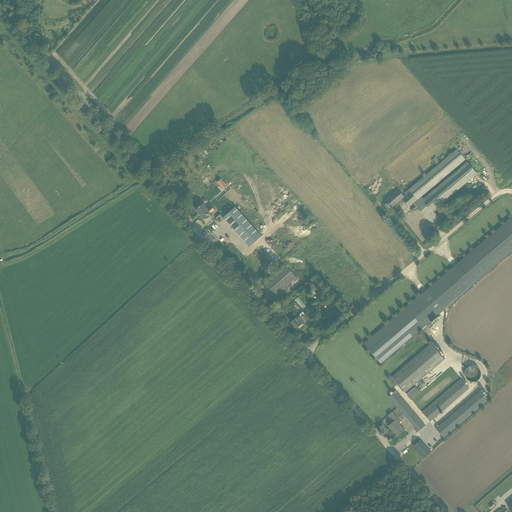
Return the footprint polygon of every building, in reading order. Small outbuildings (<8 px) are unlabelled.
[(435,211),(480,176),(459,150),(425,177),(427,179),(431,182),(430,184),(416,195),(413,193),(406,199),(405,201),(411,208),(425,197),(428,191),(429,192),(468,161),(464,168),(462,169),(459,174),(463,176),(459,182),(430,205),(428,208),(424,212),(427,215),(434,224),(441,219),(435,211)] [(392,208),(405,197),(399,189),(385,200),(392,208)] [(193,207),(203,219),(213,210),(209,205),(206,207),(200,201),(193,207)] [(412,212),(422,224),(427,219),(417,207),(412,212)] [(264,237),(238,208),(225,219),(251,248),(264,237)] [(217,219),(222,223),(226,219),(222,215),(217,219)] [(281,256),(267,241),(257,250),(271,265),(281,256)] [(276,299),(299,279),(288,266),(265,286),(276,299)] [(457,269),(365,344),(382,365),(429,327),(432,330),(435,327),(432,323),(474,289),(457,269)] [(305,310),(308,307),(300,298),(296,301),(305,310)] [(296,329),(307,320),(300,313),(290,322),(296,329)] [(431,331),(429,333),(438,342),(440,340),(431,331)] [(434,344),(393,377),(406,394),(447,361),(434,344)] [(470,365),(465,375),(479,382),(484,371),(470,365)] [(463,380),(423,412),(432,423),(438,419),(441,423),(436,427),(446,439),(491,401),(482,390),(462,407),(458,401),(472,390),(463,380)] [(417,387),(407,394),(408,395),(418,388),(417,387)] [(409,395),(413,400),(423,393),(418,388),(409,395)] [(390,397),(420,432),(428,426),(397,391),(390,397)] [(397,437),(405,430),(395,419),(388,426),(397,437)] [(422,440),(415,447),(426,459),(433,452),(422,440)]
